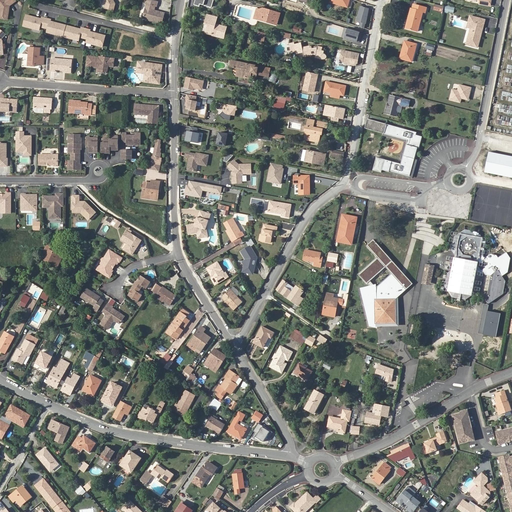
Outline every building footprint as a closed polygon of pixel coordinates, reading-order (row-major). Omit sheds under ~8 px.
[(0,0),(0,18),(7,19),(8,9),(6,9),(7,7),(15,1),(14,0),(0,0)] [(103,0),(105,3),(104,8),(113,10),(115,2),(113,0),(103,0)] [(157,0),(154,0),(142,0),(142,2),(145,3),(141,17),(160,22),(163,12),(153,9),(154,5),(155,5),(157,0)] [(410,20),(407,28),(417,31),(422,12),(425,12),(426,8),(413,5),(412,9),(411,9),(408,19),(410,20)] [(361,22),(360,27),(363,28),(365,23),(366,23),(368,9),(361,7),(357,21),(361,22)] [(267,21),(267,22),(276,25),(280,13),(266,9),(265,12),(260,10),(257,20),(259,20),(260,19),(267,21)] [(79,29),(48,21),(48,19),(39,16),(39,18),(23,14),(21,25),(36,29),(37,26),(45,28),(44,32),(76,40),(77,37),(86,39),(85,42),(100,46),(103,35),(88,31),(88,30),(79,27),(79,29)] [(217,17),(207,14),(205,23),(207,24),(206,33),(213,35),(213,33),(216,34),(216,36),(223,38),(226,27),(215,25),(217,17)] [(470,16),(468,24),(472,25),(471,28),(467,44),(477,46),(481,33),(480,32),(481,29),(482,30),(484,20),(470,16)] [(359,42),(362,33),(344,28),(343,31),(346,32),(345,38),(359,42)] [(257,32),(256,40),(264,42),(265,34),(257,32)] [(404,41),(402,49),(404,50),(402,59),(411,61),(416,44),(404,41)] [(317,47),(314,48),(312,49),(311,46),(310,47),(310,46),(302,48),(301,43),(294,45),(294,43),(289,44),(291,51),(295,50),(296,54),(303,52),(304,57),(315,55),(316,56),(323,57),(322,59),(323,59),(324,59),(325,59),(326,58),(326,57),(326,56),(326,55),(325,54),(324,54),(323,54),(324,51),(321,50),(322,47),(317,46),(317,47)] [(28,47),(27,66),(34,67),(34,64),(43,65),(43,57),(39,56),(40,48),(28,47)] [(357,63),(359,54),(342,51),(340,58),(343,60),(345,61),(345,63),(354,65),(357,63)] [(100,67),(100,71),(107,72),(108,64),(113,65),(113,57),(99,56),(99,57),(86,56),(86,65),(97,67),(100,67)] [(63,70),(71,71),(71,60),(51,58),(50,71),(55,71),(55,70),(63,70)] [(240,69),(239,76),(249,78),(251,72),(256,73),(258,66),(232,61),(230,67),(237,68),(240,69)] [(160,74),(160,72),(161,65),(138,62),(137,71),(145,72),(144,81),(158,83),(160,74)] [(267,69),(258,66),(256,73),(266,76),(267,69)] [(318,74),(306,72),(302,90),(314,93),(318,74)] [(204,80),(187,77),(184,88),(193,89),(194,87),(199,88),(203,86),(204,80)] [(326,82),(324,91),(330,93),(337,94),(343,95),(345,86),(326,82)] [(452,89),(449,100),(460,103),(461,98),(462,95),(469,97),(471,88),(459,85),(458,91),(452,89)] [(276,108),(285,109),(285,100),(291,101),(292,92),(281,91),(280,96),(277,95),(276,108)] [(194,103),(196,97),(186,95),(185,101),(186,101),(185,106),(186,106),(185,111),(194,112),(196,103),(194,103)] [(389,95),(387,102),(388,104),(388,107),(386,107),(384,113),(396,116),(397,111),(396,110),(397,105),(400,105),(408,107),(410,100),(389,95)] [(0,110),(17,112),(18,100),(0,97),(0,110)] [(33,107),(42,108),(42,112),(48,113),(48,108),(50,108),(51,98),(33,97),(32,102),(33,102),(33,107)] [(78,102),(78,101),(70,100),(69,113),(86,114),(86,115),(91,115),(92,104),(87,104),(87,102),(80,102),(78,102)] [(226,114),(229,114),(235,116),(236,111),(238,109),(236,108),(237,107),(220,103),(219,105),(223,108),(222,110),(222,111),(226,114)] [(147,123),(152,123),(156,111),(157,106),(138,104),(137,114),(147,114),(147,123)] [(342,118),(344,108),(329,105),(327,115),(342,118)] [(322,122),(308,119),(305,131),(307,131),(306,138),(311,139),(311,140),(318,142),(322,122)] [(370,120),(367,119),(365,128),(385,134),(407,139),(407,142),(401,164),(385,160),(385,159),(377,157),(373,170),(382,172),(383,170),(390,172),(390,170),(410,176),(418,147),(419,148),(422,136),(416,134),(417,132),(380,122),(380,124),(369,121),(370,120)] [(197,133),(198,129),(192,127),(191,132),(189,132),(187,141),(198,144),(200,134),(197,133)] [(23,132),(16,132),(16,136),(19,136),(19,140),(16,140),(16,148),(21,148),(23,151),(23,152),(23,155),(30,155),(30,149),(29,149),(29,147),(30,147),(30,136),(23,136),(23,132)] [(226,147),(228,135),(220,133),(217,145),(226,147)] [(79,134),(67,134),(67,144),(67,153),(70,153),(70,157),(70,160),(67,160),(67,170),(80,170),(80,166),(79,166),(79,157),(79,148),(80,148),(80,144),(80,140),(79,140),(79,134)] [(126,134),(121,134),(121,142),(124,142),(124,144),(126,144),(126,145),(139,145),(139,134),(134,134),(134,136),(126,136),(126,134)] [(407,142),(407,139),(385,134),(384,136),(407,142)] [(109,139),(101,139),(101,153),(109,153),(109,150),(117,150),(117,136),(109,136),(109,139)] [(89,137),(85,137),(85,146),(89,146),(89,152),(97,152),(97,138),(89,138),(89,137)] [(153,156),(151,169),(160,171),(162,162),(161,161),(162,154),(161,152),(162,149),(161,149),(162,144),(161,144),(162,140),(159,139),(158,143),(157,143),(157,148),(156,148),(154,157),(153,156)] [(135,150),(121,150),(121,158),(135,158),(135,150)] [(324,165),(326,154),(306,151),(304,161),(324,165)] [(511,156),(489,152),(485,172),(511,177),(511,156)] [(197,155),(188,153),(187,158),(191,159),(190,162),(192,163),(192,165),(190,165),(189,171),(197,172),(199,164),(208,166),(209,157),(198,154),(197,155)] [(226,154),(224,162),(228,163),(234,156),(226,154)] [(58,155),(38,155),(38,165),(53,165),(53,167),(58,167),(58,155)] [(233,162),(229,167),(233,171),(232,172),(232,176),(233,177),(233,179),(232,180),(232,184),(242,184),(241,176),(243,175),(251,175),(251,165),(238,165),(235,162),(233,162)] [(283,165),(271,163),(267,181),(281,184),(284,169),(282,169),(283,165)] [(294,177),(295,184),(300,184),(300,195),(310,194),(310,176),(294,177)] [(145,191),(144,198),(153,200),(155,190),(157,190),(158,182),(149,181),(149,183),(148,183),(142,182),(141,190),(145,191)] [(222,187),(189,181),(188,185),(186,185),(184,194),(201,198),(202,191),(221,194),(222,187)] [(0,195),(0,204),(0,213),(10,213),(10,193),(6,193),(6,195),(3,195),(3,196),(1,196),(0,195)] [(25,194),(21,194),(21,205),(23,205),(23,207),(25,209),(32,209),(32,211),(36,211),(36,195),(28,195),(28,196),(27,196),(27,195),(25,195),(25,194)] [(51,197),(42,197),(42,208),(48,208),(48,219),(56,218),(56,213),(60,213),(60,206),(62,206),(62,194),(55,194),(55,197),(55,198),(54,199),(54,200),(52,200),(52,199),(51,198),(51,197)] [(78,196),(72,196),(72,210),(76,210),(76,212),(81,211),(81,213),(89,220),(90,218),(94,215),(96,212),(85,202),(84,203),(80,203),(80,202),(78,202),(78,196)] [(291,205),(269,202),(268,212),(275,213),(276,212),(278,212),(279,214),(282,214),(282,217),(288,218),(291,205)] [(195,224),(194,224),(185,226),(187,236),(196,234),(197,239),(203,238),(201,231),(203,226),(206,225),(209,214),(204,212),(202,218),(196,216),(195,221),(196,222),(195,224)] [(338,236),(337,242),(350,244),(352,238),(353,239),(356,223),(355,223),(356,217),(342,214),(341,220),(342,220),(339,236),(338,236)] [(118,229),(122,222),(115,218),(111,225),(118,229)] [(240,233),(232,218),(224,223),(228,230),(225,231),(232,241),(239,237),(243,235),(241,232),(240,233)] [(275,238),(275,237),(276,234),(279,234),(280,228),(267,226),(265,236),(263,235),(262,241),(274,244),(275,238)] [(127,231),(122,239),(129,244),(125,251),(132,255),(137,249),(136,248),(137,245),(139,245),(142,241),(127,231)] [(453,250),(459,261),(457,263),(458,266),(448,273),(445,286),(453,297),(465,299),(476,292),(478,280),(483,271),(485,268),(492,272),(491,275),(486,302),(489,304),(502,294),(504,281),(501,276),(507,272),(509,258),(505,252),(497,258),(496,255),(490,255),(486,258),(482,255),(485,243),(478,233),(466,231),(455,238),(453,250)] [(232,241),(228,243),(231,248),(242,242),(239,237),(232,241)] [(412,284),(373,239),(366,245),(377,257),(358,274),(367,283),(386,266),(392,273),(406,289),(412,284)] [(46,260),(57,267),(62,256),(50,250),(51,247),(50,246),(52,243),(49,242),(44,252),(49,254),(46,260)] [(320,255),(322,249),(305,245),(303,257),(314,259),(313,263),(321,265),(322,261),(319,260),(320,255)] [(253,260),(257,257),(250,246),(242,251),(247,259),(243,262),(245,265),(244,269),(246,272),(249,273),(253,271),(254,267),(252,264),(253,260)] [(122,258),(109,250),(96,270),(110,278),(112,274),(111,273),(110,273),(112,270),(113,270),(117,264),(116,264),(117,261),(118,262),(120,262),(122,258)] [(338,254),(328,253),(327,261),(336,262),(338,254)] [(434,264),(426,262),(422,281),(430,282),(434,264)] [(221,274),(222,273),(215,263),(205,270),(209,277),(211,277),(212,279),(211,280),(214,285),(224,279),(221,274)] [(406,289),(392,273),(377,286),(361,290),(368,326),(378,325),(378,324),(377,319),(386,318),(395,310),(394,300),(397,298),(406,289)] [(134,288),(129,295),(138,301),(143,295),(139,292),(143,285),(147,288),(151,282),(142,275),(138,282),(137,281),(133,288),(134,288)] [(296,286),(295,287),(291,291),(284,286),(287,282),(283,279),(276,289),(299,305),(303,299),(300,296),(303,291),(296,286)] [(291,291),(295,287),(287,282),(284,286),(291,291)] [(158,292),(162,288),(156,284),(153,288),(158,292)] [(170,305),(176,296),(162,286),(162,288),(158,292),(157,294),(165,299),(163,301),(170,305)] [(99,299),(100,297),(86,288),(81,297),(95,306),(92,309),(96,312),(103,301),(99,299)] [(230,290),(222,298),(234,311),(242,304),(230,290)] [(29,297),(24,294),(22,298),(20,301),(26,304),(29,297)] [(346,306),(347,297),(343,297),(343,299),(333,297),(326,296),(324,311),(329,312),(329,315),(334,316),(337,304),(342,305),(342,306),(346,306)] [(378,324),(398,321),(397,298),(394,300),(395,310),(386,318),(377,319),(378,324)] [(112,309),(113,307),(108,304),(103,312),(107,314),(101,324),(109,329),(113,322),(116,321),(120,324),(125,317),(112,309)] [(484,304),(478,333),(483,334),(489,305),(484,304)] [(483,334),(495,337),(500,313),(487,311),(483,334)] [(180,312),(169,327),(171,329),(182,314),(180,312)] [(187,317),(182,314),(171,329),(180,334),(182,330),(179,328),(184,322),(187,324),(189,320),(186,318),(187,317)] [(200,353),(211,338),(204,332),(206,329),(202,326),(191,342),(198,347),(196,350),(200,353)] [(273,332),(261,327),(253,342),(263,347),(269,337),(270,338),(273,332)] [(180,334),(171,329),(168,333),(176,339),(180,334)] [(0,350),(5,353),(12,341),(9,339),(11,335),(5,332),(0,340),(0,350)] [(294,332),(290,337),(296,340),(299,336),(294,332)] [(308,335),(304,342),(311,345),(314,339),(308,335)] [(395,359),(397,352),(358,339),(355,347),(395,359)] [(23,363),(27,355),(29,356),(35,345),(25,340),(20,351),(17,350),(13,358),(23,363)] [(278,359),(275,357),(272,363),(283,369),(286,363),(284,362),(285,359),(288,360),(292,352),(281,346),(276,354),(280,356),(278,359)] [(219,354),(220,353),(216,350),(207,362),(212,365),(209,369),(216,373),(227,358),(223,355),(222,357),(219,354)] [(42,352),(37,363),(46,368),(52,357),(42,352)] [(92,361),(93,360),(95,356),(87,352),(84,357),(88,359),(92,361)] [(175,362),(167,354),(160,361),(168,369),(175,362)] [(55,367),(47,382),(57,387),(69,364),(62,360),(57,369),(55,367)] [(92,361),(88,368),(92,370),(97,362),(93,360),(92,361)] [(299,364),(294,373),(307,380),(312,371),(302,366),(303,363),(300,362),(299,364)] [(379,364),(376,373),(387,376),(386,380),(392,382),(394,369),(379,364)] [(214,391),(220,395),(221,393),(223,389),(233,373),(228,370),(223,377),(226,379),(224,383),(222,382),(219,387),(218,386),(214,391)] [(221,393),(220,395),(222,396),(225,393),(224,392),(225,390),(230,394),(236,385),(234,383),(238,376),(233,373),(223,389),(221,393)] [(68,377),(61,389),(70,394),(79,377),(75,374),(72,379),(68,377)] [(91,375),(84,389),(94,395),(101,381),(91,375)] [(193,380),(189,377),(184,383),(188,386),(193,380)] [(241,387),(247,390),(250,384),(244,381),(241,387)] [(112,382),(103,399),(113,405),(122,387),(112,382)] [(305,408),(314,413),(324,395),(325,395),(328,390),(317,385),(305,408)] [(495,397),(494,398),(498,410),(499,413),(509,410),(504,395),(498,397),(495,397)] [(181,398),(174,412),(183,416),(190,403),(181,398)] [(112,417),(121,421),(124,414),(126,411),(129,413),(132,407),(121,400),(112,417)] [(218,400),(216,403),(213,408),(217,410),(221,403),(218,400)] [(233,400),(230,407),(235,410),(238,403),(233,400)] [(5,414),(25,425),(30,416),(11,405),(5,414)] [(378,425),(381,415),(381,412),(388,413),(389,407),(378,405),(375,414),(367,412),(365,422),(378,425)] [(148,418),(154,421),(156,417),(158,418),(162,409),(158,407),(156,411),(148,407),(147,409),(144,408),(140,415),(147,419),(148,418)] [(343,410),(341,419),(329,417),(327,426),(338,429),(337,431),(344,432),(345,431),(347,420),(348,421),(351,411),(343,410)] [(461,444),(475,440),(472,428),(466,430),(464,424),(471,422),(468,410),(461,412),(461,414),(462,416),(454,417),(457,431),(458,431),(461,444)] [(239,420),(241,421),(244,415),(239,412),(228,431),(241,438),(246,429),(236,423),(239,420)] [(252,417),(259,421),(263,416),(256,412),(252,417)] [(23,428),(25,425),(5,414),(4,417),(23,428)] [(207,425),(219,433),(224,424),(212,417),(207,425)] [(0,420),(0,438),(1,439),(9,425),(0,420)] [(240,422),(241,421),(239,420),(236,423),(246,429),(248,426),(240,422)] [(62,443),(69,428),(52,421),(48,428),(58,432),(55,440),(62,443)] [(268,427),(259,421),(252,432),(249,437),(249,438),(250,439),(251,438),(252,437),(259,441),(264,435),(268,427)] [(500,445),(511,441),(511,428),(497,432),(500,445)] [(438,439),(430,442),(425,444),(426,447),(422,448),(425,456),(439,452),(437,447),(448,443),(444,432),(436,435),(437,438),(438,439)] [(96,443),(84,435),(82,438),(79,436),(72,445),(81,451),(83,448),(89,453),(96,443)] [(411,459),(414,457),(409,446),(406,447),(405,445),(395,450),(395,451),(392,453),(393,454),(388,457),(394,462),(409,455),(411,459)] [(107,447),(100,457),(108,462),(110,459),(108,457),(109,456),(111,457),(115,452),(107,447)] [(58,465),(45,448),(36,455),(50,471),(58,465)] [(134,457),(136,455),(130,451),(121,465),(130,471),(135,464),(136,465),(140,460),(134,457)] [(500,458),(511,509),(511,466),(511,465),(511,456),(510,457),(510,455),(500,458)] [(27,460),(41,477),(45,474),(31,457),(27,460)] [(204,483),(210,474),(211,475),(217,467),(209,462),(204,469),(202,467),(196,477),(204,483)] [(391,468),(384,463),(372,479),(379,484),(389,471),(389,470),(391,468)] [(151,473),(160,480),(161,478),(168,482),(174,474),(167,470),(166,471),(157,465),(151,473)] [(396,472),(403,477),(406,473),(399,468),(396,472)] [(244,487),(242,473),(233,475),(236,493),(240,492),(240,488),(244,487)] [(471,494),(482,504),(490,496),(490,492),(485,487),(484,488),(482,486),(487,481),(487,478),(482,473),(475,480),(479,483),(477,484),(479,486),(471,494)] [(149,481),(142,476),(140,480),(146,485),(149,481)] [(43,479),(35,485),(39,491),(48,484),(43,479)] [(59,497),(48,484),(39,491),(56,511),(66,511),(69,510),(61,500),(60,501),(57,498),(59,497)] [(75,491),(80,497),(86,492),(81,486),(75,491)] [(31,497),(23,487),(18,491),(17,490),(13,493),(13,494),(9,497),(13,502),(16,500),(17,499),(21,505),(31,497)] [(408,487),(396,501),(401,505),(403,502),(406,505),(412,497),(415,493),(408,487)] [(226,494),(220,490),(216,497),(222,501),(226,494)] [(303,501),(302,501),(298,504),(297,503),(293,507),(298,511),(308,511),(319,502),(320,503),(324,500),(320,496),(317,499),(311,492),(303,499),(304,500),(303,501)] [(412,497),(406,505),(409,507),(407,510),(409,511),(413,511),(420,503),(412,497)] [(167,508),(171,502),(166,498),(162,504),(167,508)] [(485,511),(470,501),(467,505),(462,502),(457,509),(462,511),(485,511)] [(213,503),(207,509),(209,511),(227,511),(226,510),(223,510),(222,511),(220,509),(220,508),(217,504),(216,505),(213,503)]
